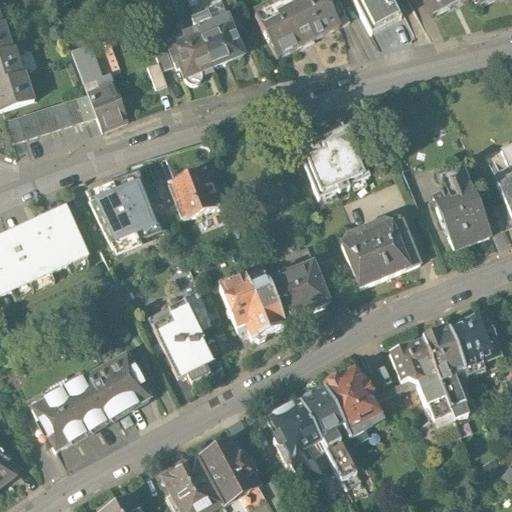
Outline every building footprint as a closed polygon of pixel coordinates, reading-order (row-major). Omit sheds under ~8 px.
[(0,0),(0,24),(15,19),(9,0),(0,0)] [(291,0),(267,12),(289,55),(352,23),(339,0),(291,0)] [(354,0),(339,0),(352,23),(363,17),(354,0)] [(406,0),(366,0),(382,30),(414,14),(406,0)] [(438,0),(444,11),(465,0),(438,0)] [(243,11),(225,19),(221,7),(206,14),(210,25),(227,63),(259,49),(243,11)] [(0,53),(26,46),(18,19),(15,19),(0,24),(0,53)] [(197,75),(227,63),(210,25),(197,30),(200,37),(181,45),(188,62),(191,61),(197,75)] [(85,50),(101,93),(113,89),(108,77),(132,68),(120,37),(85,50)] [(173,67),(184,63),(176,41),(165,45),(171,60),(173,67)] [(0,81),(0,82),(3,81),(37,71),(29,45),(26,46),(0,53),(0,81)] [(179,82),(173,67),(171,60),(160,64),(168,86),(179,82)] [(39,70),(37,71),(3,81),(12,109),(48,98),(39,70)] [(113,89),(101,93),(109,114),(115,128),(140,119),(126,84),(113,89)] [(101,93),(18,119),(24,141),(109,114),(101,93)] [(369,181),(347,131),(302,150),(306,158),(299,161),(317,203),(337,195),(338,197),(348,193),(347,190),(369,181)] [(456,193),(445,198),(466,249),(501,234),(471,164),(448,174),(456,193)] [(219,170),(183,184),(196,219),(233,206),(219,170)] [(111,190),(94,197),(119,257),(143,246),(141,241),(164,232),(141,178),(124,185),(126,190),(113,196),(111,190)] [(79,206),(21,232),(43,279),(101,252),(79,206)] [(417,217),(403,222),(421,267),(435,261),(417,217)] [(421,267),(403,222),(395,221),(357,236),(355,242),(352,243),(370,287),(421,267)] [(0,298),(43,279),(21,232),(0,242),(0,298)] [(325,262),(278,282),(295,325),(343,305),(325,262)] [(274,272),(230,290),(248,332),(253,330),(258,328),(262,339),(295,325),(278,282),(274,272)] [(118,297),(110,301),(116,313),(124,309),(127,314),(141,307),(132,287),(117,295),(118,297)] [(178,330),(162,338),(185,384),(229,362),(202,307),(173,321),(178,330)] [(481,321),(447,335),(464,376),(498,363),(496,359),(490,343),(481,321)] [(447,335),(421,345),(450,419),(453,427),(467,421),(452,381),(464,376),(447,335)] [(502,339),(490,343),(496,359),(508,355),(502,339)] [(421,345),(385,359),(397,389),(406,386),(409,393),(414,391),(422,411),(425,410),(431,426),(450,419),(421,345)] [(140,356),(45,409),(56,429),(68,452),(154,405),(164,399),(140,356)] [(356,377),(324,393),(345,432),(351,444),(370,434),(365,426),(379,419),(356,377)] [(324,393),(299,407),(321,447),(342,486),(357,478),(335,437),(345,432),(324,393)] [(0,414),(0,426),(7,436),(23,423),(10,407),(0,414)] [(299,407),(265,425),(275,443),(272,445),(285,469),(290,466),(304,492),(319,484),(304,455),(321,447),(299,407)] [(0,438),(0,490),(4,496),(28,478),(18,464),(21,462),(10,446),(7,448),(0,438)] [(232,444),(196,463),(223,510),(239,502),(244,511),(252,511),(262,507),(255,494),(258,492),(232,444)] [(196,463),(160,483),(170,501),(165,504),(168,511),(219,511),(223,510),(196,463)] [(136,511),(131,501),(111,511),(136,511)]
